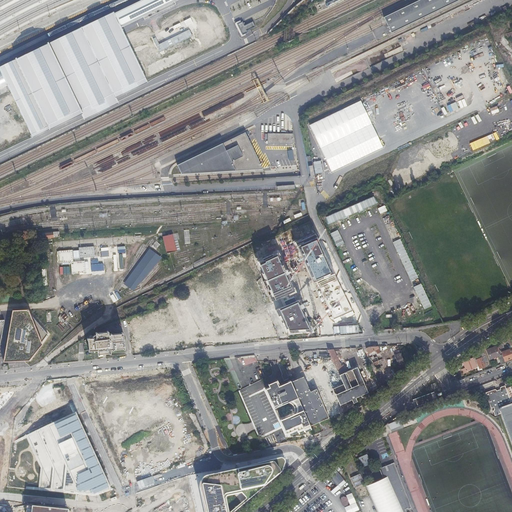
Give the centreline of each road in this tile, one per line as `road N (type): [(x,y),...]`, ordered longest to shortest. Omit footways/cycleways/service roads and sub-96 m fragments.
road 1 (tertiary): [(180,358),(221,457),(292,447),(308,465)]
road 2 (tertiary): [(0,379),(180,358)]
road 3 (secondary): [(433,355),(308,465)]
road 4 (secondary): [(312,472),(437,366)]
road 5 (tertiary): [(285,347),(417,337),(433,355)]
